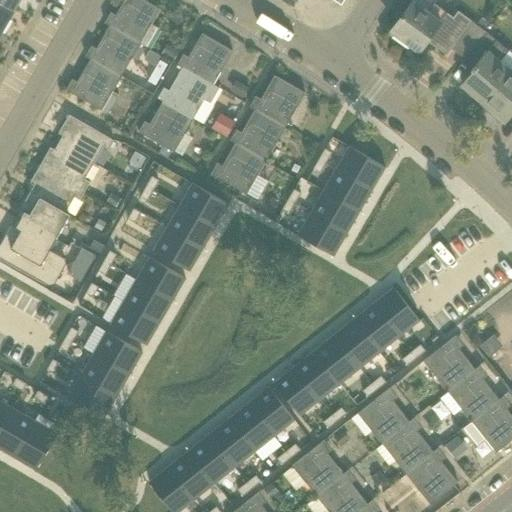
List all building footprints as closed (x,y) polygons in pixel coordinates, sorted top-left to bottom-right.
[(0,0),(0,2),(14,11),(20,0),(0,0)] [(144,0),(124,0),(116,15),(111,12),(105,23),(110,26),(110,25),(141,42),(140,43),(146,46),(157,27),(152,24),(161,9),(144,0)] [(451,49),(471,21),(456,10),(452,16),(434,4),(436,0),(414,0),(413,2),(391,32),(419,52),(427,41),(432,35),(451,49)] [(0,32),(1,33),(14,11),(0,2),(0,32)] [(91,45),(86,55),(85,56),(91,59),(91,58),(117,73),(126,56),(132,58),(140,43),(141,42),(110,25),(110,26),(97,48),(91,45)] [(511,69),(511,54),(496,41),(485,32),(464,58),(463,60),(461,62),(471,70),(473,72),(462,85),(483,103),(510,72),(511,69)] [(202,33),(189,57),(184,54),(177,65),(182,68),(183,67),(209,82),(219,64),(224,67),(233,51),(202,33)] [(163,53),(173,60),(179,50),(168,44),(163,53)] [(160,56),(150,50),(144,60),(155,66),(160,56)] [(72,78),(67,89),(66,90),(85,100),(107,112),(118,95),(112,92),(121,77),(116,74),(117,73),(91,58),(91,59),(78,81),(72,78)] [(219,88),(214,85),(209,82),(183,67),(182,68),(169,90),(164,87),(158,98),(158,99),(163,102),(164,100),(190,115),(189,116),(194,119),(200,122),(219,88)] [(511,74),(510,72),(483,103),(505,122),(511,113),(511,74)] [(256,109),(281,123),(291,106),(296,109),(305,93),(275,75),(256,109)] [(145,120),(139,130),(139,131),(182,156),(193,138),(186,134),(194,119),(189,116),(190,115),(164,100),(163,102),(150,123),(145,120)] [(281,124),(281,123),(256,109),(251,106),(250,107),(255,110),(236,142),(262,157),(272,140),(276,143),(286,126),(281,124)] [(114,140),(70,115),(59,133),(63,135),(59,142),(94,163),(104,147),(109,150),(114,140)] [(216,130),(227,137),(235,123),(224,116),(216,130)] [(262,157),(236,142),(236,143),(231,140),(231,141),(235,143),(217,175),(212,173),(212,174),(247,194),(247,193),(243,190),(253,173),(257,175),(266,160),(262,157)] [(94,163),(59,142),(55,149),(51,147),(30,183),(34,185),(30,193),(66,213),(66,212),(75,197),(80,200),(90,182),(85,179),(94,163)] [(337,169),(373,190),(386,167),(350,146),(349,147),(337,169)] [(319,158),(326,162),(332,152),(325,148),(319,158)] [(140,167),(145,158),(136,153),(131,162),(140,167)] [(319,158),(313,169),(320,173),(326,162),(319,158)] [(297,173),(300,166),(294,164),(292,171),(297,173)] [(360,212),(373,190),(337,169),(324,191),(360,212)] [(158,179),(152,189),(159,194),(165,183),(158,179)] [(229,204),(193,183),(180,206),(216,227),(229,204)] [(146,200),(153,204),(159,194),(152,189),(146,200)] [(294,189),(288,199),(295,203),(301,193),(294,189)] [(311,213),(347,233),(360,212),(324,191),(311,213)] [(24,213),(20,220),(56,240),(70,215),(66,212),(66,213),(30,193),(20,210),(24,213)] [(117,207),(122,199),(112,193),(107,201),(117,207)] [(273,211),(279,201),(272,197),(266,207),(273,211)] [(289,213),(295,203),(288,199),(282,209),(289,213)] [(167,228),(203,249),(216,227),(180,206),(167,228)] [(140,226),(146,215),(139,211),(133,222),(140,226)] [(311,213),(298,235),(334,256),(347,233),(311,213)] [(102,231),(107,223),(99,219),(95,227),(102,231)] [(0,257),(49,286),(54,285),(66,263),(65,259),(50,250),(56,240),(20,220),(16,227),(12,224),(0,245),(0,257)] [(167,228),(154,250),(190,271),(203,249),(167,228)] [(101,253),(105,246),(95,240),(90,247),(101,253)] [(76,258),(90,266),(96,256),(82,248),(76,258)] [(122,257),(115,253),(109,263),(116,267),(122,257)] [(186,278),(150,257),(137,280),(173,301),(186,278)] [(109,263),(103,274),(110,278),(116,267),(109,263)] [(124,302),(160,323),(173,301),(137,280),(124,302)] [(90,296),(97,300),(103,289),(96,285),(90,296)] [(399,337),(420,320),(394,288),(374,304),(399,337)] [(147,345),(160,323),(124,302),(111,325),(147,345)] [(374,304),(354,320),(380,352),(399,337),(374,304)] [(360,368),(380,352),(354,320),(334,336),(360,368)] [(73,342),(79,331),(72,327),(66,337),(73,342)] [(94,354),(130,375),(143,352),(107,331),(94,354)] [(456,336),(456,335),(423,361),(448,391),(480,365),(475,369),(452,340),(456,336)] [(334,336),(314,351),(340,384),(360,368),(334,336)] [(73,342),(66,337),(60,348),(67,352),(73,342)] [(416,358),(426,350),(421,344),(411,352),(416,358)] [(320,399),(340,384),(314,351),(295,367),(320,399)] [(416,358),(411,352),(402,359),(407,365),(416,358)] [(94,354),(81,376),(117,397),(130,375),(94,354)] [(508,368),(499,357),(493,362),(502,373),(508,368)] [(47,369),(54,373),(60,363),(53,359),(47,369)] [(480,366),(480,365),(448,391),(472,422),(504,396),(504,395),(499,399),(476,370),(480,366)] [(295,367),(274,383),(300,416),(320,399),(295,367)] [(381,375),(372,383),(377,389),(386,382),(381,375)] [(104,419),(117,397),(81,376),(68,398),(104,419)] [(23,391),(27,384),(17,378),(12,385),(23,391)] [(368,397),(377,389),(372,383),(363,391),(368,397)] [(295,420),(269,387),(249,403),(274,436),(295,420)] [(386,392),(391,388),(390,387),(358,413),(358,414),(361,412),(374,428),(371,430),(382,444),(385,443),(385,442),(410,422),(415,418),(414,417),(409,421),(386,392)] [(38,391),(34,398),(45,404),(49,397),(38,391)] [(511,439),(511,415),(500,400),(504,396),(472,422),(496,452),(511,439)] [(61,404),(71,410),(75,403),(65,397),(61,404)] [(0,430),(13,409),(0,401),(0,430)] [(249,403),(229,419),(255,452),(274,436),(249,403)] [(347,413),(342,407),(333,414),(338,421),(347,413)] [(440,419),(432,408),(422,416),(430,426),(440,419)] [(35,421),(13,409),(0,430),(0,449),(14,457),(35,421)] [(323,422),(328,428),(338,421),(333,414),(323,422)] [(235,467),(255,452),(229,419),(209,435),(235,467)] [(35,421),(14,457),(36,470),(57,434),(35,421)] [(439,449),(438,448),(433,451),(410,422),(385,442),(385,443),(398,459),(395,461),(406,475),(409,473),(408,473),(434,452),(439,449)] [(341,446),(350,439),(343,430),(334,437),(341,446)] [(189,450),(215,483),(235,467),(209,435),(189,450)] [(457,436),(446,446),(456,458),(468,448),(457,436)] [(325,440),(324,440),(292,465),(293,466),(284,474),(296,489),(305,483),(316,497),(319,495),(344,475),(349,471),(348,470),(343,474),(320,444),(325,440)] [(296,443),(286,451),(291,457),(301,449),(296,443)] [(215,483),(189,450),(170,466),(195,499),(215,483)] [(282,464),(291,457),(286,451),(277,458),(282,464)] [(458,483),(434,452),(408,473),(409,473),(417,484),(415,486),(431,505),(458,483)] [(178,511),(195,499),(170,466),(149,482),(172,511),(178,511)] [(386,480),(379,471),(371,478),(378,486),(386,480)] [(256,475),(247,482),(252,489),(261,481),(256,475)] [(373,501),(372,500),(367,504),(344,475),(319,495),(316,497),(308,503),(315,511),(359,511),(368,505),(373,501)] [(243,496),(252,489),(247,482),(238,490),(243,496)] [(271,498),(279,492),(272,483),(264,489),(271,498)] [(388,508),(401,500),(394,488),(380,496),(388,508)] [(266,511),(254,496),(259,493),(259,492),(233,511),(266,511)]
